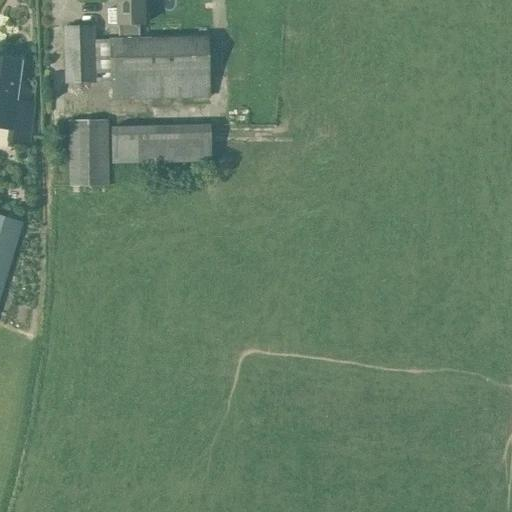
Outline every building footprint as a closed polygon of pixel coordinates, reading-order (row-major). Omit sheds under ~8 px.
[(144,25),(143,0),(117,0),(118,9),(107,9),(108,24),(118,24),(118,38),(109,38),(111,100),(210,97),(209,36),(139,37),(139,25),(144,25)] [(96,83),(94,26),(62,27),(64,84),(96,83)] [(21,62),(0,59),(0,127),(10,129),(8,142),(28,144),(33,103),(16,101),(21,62)] [(109,185),(108,119),(68,122),(70,186),(109,185)] [(218,124),(119,126),(119,163),(219,161),(218,124)] [(0,295),(21,223),(0,216),(0,295)]
